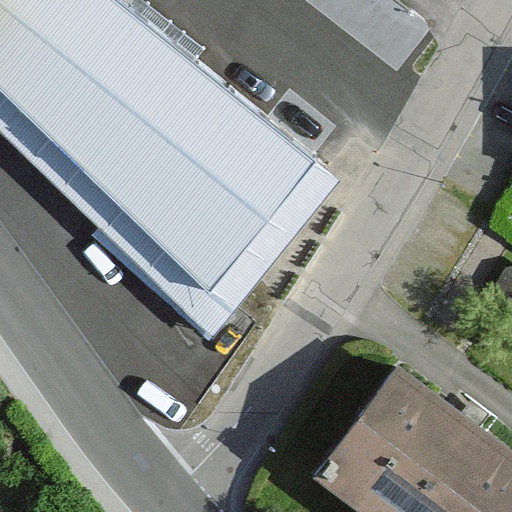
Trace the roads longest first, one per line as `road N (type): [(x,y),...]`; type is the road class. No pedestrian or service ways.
road 1 (residential): [(186,511),(240,448),(503,0)]
road 2 (residential): [(0,290),(80,405),(169,511)]
